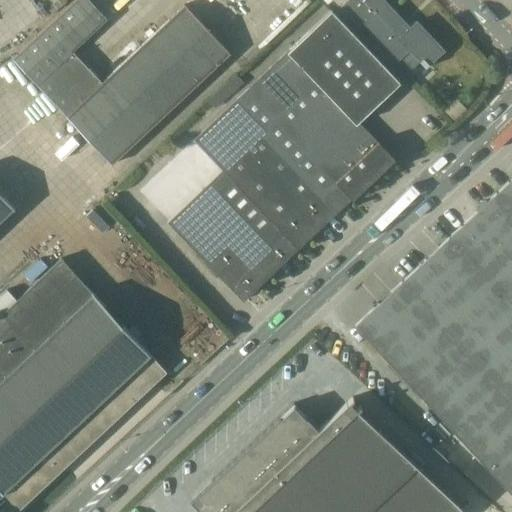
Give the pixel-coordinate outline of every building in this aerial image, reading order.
[(102,82),(72,51),(107,19),(89,0),(74,0),(12,58),(66,115),(112,165),(230,53),(184,5),(102,82)] [(411,28),(384,0),(347,0),(340,7),(359,27),(364,23),(398,60),(410,49),(426,66),(442,50),(416,22),(411,28)] [(400,82),(331,10),(289,49),(288,48),(194,138),(222,167),(166,221),(243,301),(298,249),(352,198),(393,159),(358,122),(400,82)] [(456,100),(445,110),(454,120),(465,109),(456,100)] [(511,496),(511,177),(353,327),(449,430),(511,496)] [(14,209),(15,208),(0,191),(0,220),(13,208),(14,209)] [(0,511),(15,511),(166,372),(61,258),(0,315),(0,511)] [(6,289),(0,295),(0,315),(16,300),(6,289)] [(353,408),(347,402),(350,398),(349,397),(315,429),(291,404),(209,481),(210,482),(189,501),(199,511),(454,511),(460,507),(354,410),(358,406),(357,405),(353,408)]
